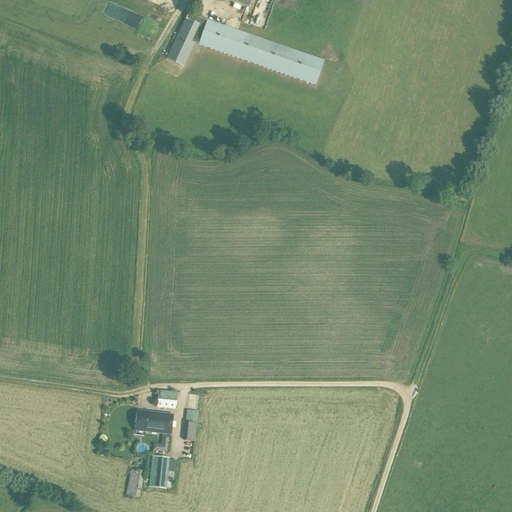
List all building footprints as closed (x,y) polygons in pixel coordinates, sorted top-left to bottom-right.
[(185,19),(167,58),(184,66),(202,27),(185,19)] [(207,22),(199,45),(317,86),(325,63),(207,22)] [(158,390),(156,408),(176,410),(178,393),(158,390)] [(188,411),(184,442),(195,443),(198,413),(188,411)] [(137,412),(135,432),(170,435),(172,415),(137,412)] [(152,457),(148,488),(166,490),(170,459),(152,457)] [(131,470),(126,495),(139,498),(144,472),(131,470)]
